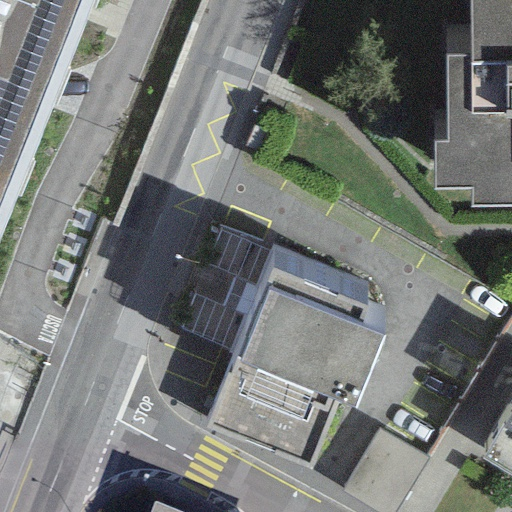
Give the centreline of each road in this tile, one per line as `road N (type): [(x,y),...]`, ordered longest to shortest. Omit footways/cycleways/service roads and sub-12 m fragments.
road 1 (residential): [(84,405),(245,0)]
road 2 (residential): [(84,405),(283,511)]
